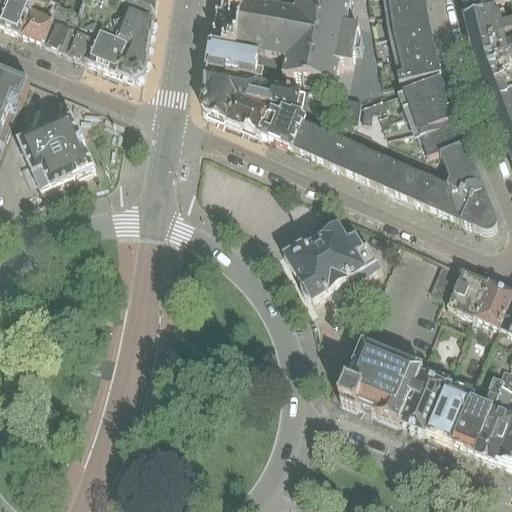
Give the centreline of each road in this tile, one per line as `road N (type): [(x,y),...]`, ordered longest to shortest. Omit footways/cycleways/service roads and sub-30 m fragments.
road 1 (residential): [(168,126),(511,275)]
road 2 (residential): [(511,248),(440,0)]
road 3 (residential): [(294,411),(292,364),(264,299),(213,251),(153,229)]
road 4 (residential): [(508,511),(315,433),(294,411)]
road 5 (residential): [(168,126),(0,57)]
road 6 (residential): [(153,229),(104,227),(62,237),(0,279)]
road 7 (residential): [(168,126),(188,0)]
